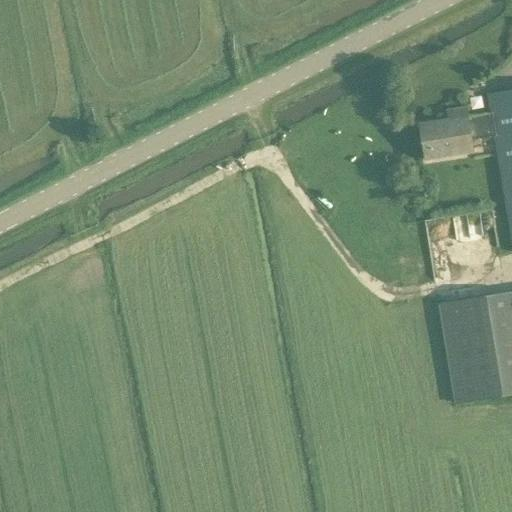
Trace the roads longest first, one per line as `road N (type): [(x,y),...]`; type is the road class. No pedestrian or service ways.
road 1 (unclassified): [(0,224),(439,0)]
road 2 (track): [(246,96),(272,154),(367,282),(394,296),(511,274)]
road 3 (track): [(0,287),(272,154)]
